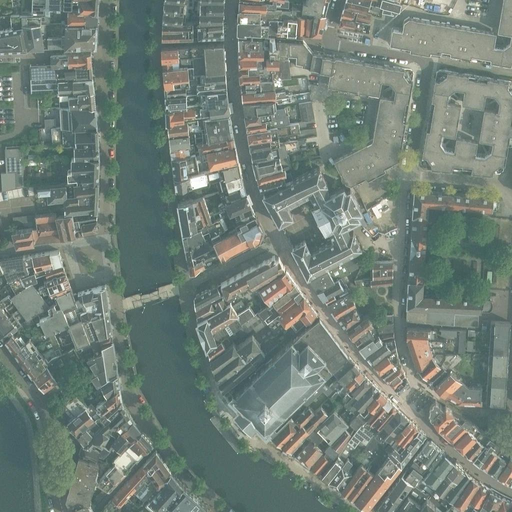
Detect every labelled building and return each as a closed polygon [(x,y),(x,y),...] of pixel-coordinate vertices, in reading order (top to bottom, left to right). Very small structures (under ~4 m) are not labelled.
[(51,0),(51,8),(68,8),(68,10),(98,10),(98,0),(51,0)] [(164,9),(187,11),(187,0),(164,0),(164,2),(164,9)] [(223,21),(224,0),(214,0),(200,0),(200,1),(197,1),(196,11),(196,22),(208,22),(223,21)] [(273,0),(273,5),(239,1),(239,9),(291,12),(292,1),(284,0),(280,0),(273,0)] [(314,14),(325,14),(328,5),(329,0),(308,0),(308,2),(305,2),(303,2),(302,11),(315,11),(314,14)] [(345,0),(344,7),(366,13),(368,4),(353,0),(345,0)] [(368,4),(366,13),(372,15),(372,14),(382,17),(383,11),(391,13),(392,9),(400,12),(401,5),(402,5),(403,3),(391,0),(375,0),(374,5),(368,4)] [(402,30),(393,29),(393,28),(392,28),(389,44),(400,45),(410,47),(415,48),(418,48),(423,49),(425,50),(432,51),(441,52),(450,54),(455,55),(458,55),(463,56),(466,57),(471,58),(496,62),(498,62),(500,63),(511,65),(511,61),(511,0),(502,0),(498,31),(507,33),(509,33),(507,41),(506,42),(504,43),(502,44),(494,43),(495,41),(496,32),(476,29),(455,25),(446,23),(432,21),(421,19),(419,19),(409,17),(404,21),(403,27),(403,28),(402,30)] [(427,0),(425,7),(424,11),(446,14),(448,6),(441,4),(441,0),(427,0)] [(372,15),(366,13),(344,7),(341,16),(371,24),(370,23),(372,15)] [(164,9),(162,22),(187,22),(187,11),(164,9)] [(284,23),(288,23),(288,22),(291,22),(291,12),(239,9),(238,19),(270,20),(279,21),(284,21),(284,23)] [(98,10),(68,10),(68,23),(98,23),(98,10)] [(299,22),(299,35),(305,35),(306,13),(291,12),(291,22),(299,22)] [(314,14),(306,13),(305,35),(313,35),(314,14)] [(314,14),(313,35),(321,35),(326,15),(325,15),(325,14),(314,14)] [(0,50),(6,50),(16,49),(27,49),(20,16),(11,16),(13,28),(0,30),(0,50)] [(28,16),(20,16),(27,49),(43,48),(43,39),(41,25),(32,25),(28,25),(28,16)] [(371,24),(341,16),(338,25),(367,31),(367,32),(370,32),(371,24)] [(270,20),(238,19),(238,33),(252,34),(261,34),(269,34),(270,20)] [(269,34),(278,34),(279,21),(270,20),(269,34)] [(284,21),(279,21),(278,34),(288,35),(288,23),(284,23),(284,21)] [(192,22),(187,22),(162,22),(162,38),(183,38),(192,38),(192,22)] [(208,22),(196,22),(196,25),(198,25),(198,37),(199,37),(221,37),(223,36),(224,34),(223,28),(208,29),(208,22)] [(296,35),(299,35),(299,22),(291,22),(288,22),(288,23),(288,35),(296,35)] [(47,39),(43,39),(43,48),(44,48),(51,47),(65,47),(93,45),(96,45),(97,45),(98,23),(68,23),(66,23),(65,36),(62,36),(62,38),(47,38),(47,39)] [(239,37),(238,37),(238,39),(238,48),(277,46),(275,39),(262,38),(243,38),(243,37),(242,37),(242,38),(239,38),(239,37)] [(289,40),(277,39),(280,50),(278,50),(279,56),(280,59),(280,66),(276,66),(276,73),(282,73),(283,79),(291,78),(288,59),(288,56),(289,40)] [(304,67),(310,68),(313,53),(312,52),(303,41),(289,40),(288,56),(296,56),(296,63),(304,65),(304,67)] [(179,67),(186,67),(192,67),(193,75),(225,72),(224,43),(177,46),(178,59),(179,67)] [(178,59),(177,46),(162,47),(162,48),(161,48),(162,51),(163,60),(178,59)] [(239,58),(279,56),(278,50),(277,46),(238,48),(238,49),(239,57),(239,58)] [(51,54),(51,64),(52,64),(52,67),(56,66),(92,63),(91,51),(51,54)] [(313,53),(310,68),(314,69),(324,71),(330,72),(328,85),(379,94),(381,85),(381,82),(382,80),(391,82),(390,82),(395,89),(395,92),(394,98),(390,97),(380,95),(377,116),(372,139),(361,145),(334,160),(346,182),(347,183),(351,184),(371,174),(371,171),(374,169),(377,168),(380,169),(399,159),(403,136),(402,134),(401,134),(402,127),(403,127),(405,126),(413,80),(408,80),(403,73),(404,68),(393,67),(393,69),(390,68),(388,66),(328,56),(313,53)] [(239,67),(239,68),(276,66),(280,66),(280,59),(279,56),(239,58),(239,59),(239,67)] [(163,60),(163,69),(179,67),(178,59),(163,60)] [(93,74),(92,63),(56,66),(57,77),(93,74)] [(57,77),(56,66),(52,67),(52,64),(51,64),(30,65),(31,75),(32,95),(35,95),(37,95),(52,94),(58,94),(58,92),(95,90),(93,74),(57,77)] [(276,66),(239,68),(239,74),(240,74),(276,73),(276,66)] [(186,67),(179,67),(163,69),(165,86),(188,84),(186,67)] [(192,67),(186,67),(188,84),(189,84),(226,81),(225,72),(193,75),(192,67)] [(446,169),(452,170),(452,166),(472,168),(471,172),(477,172),(479,170),(481,171),(481,173),(492,174),(492,173),(493,171),(493,168),(500,164),(504,164),(506,153),(505,153),(505,150),(507,149),(508,144),(510,130),(511,128),(511,120),(511,81),(497,79),(497,81),(494,81),(493,79),(463,73),(461,75),(458,75),(458,73),(440,70),(436,73),(433,90),(435,91),(435,93),(432,95),(432,100),(430,110),(428,119),(428,120),(426,135),(427,137),(427,140),(425,139),(421,163),(423,167),(442,169),(442,167),(445,167),(446,169)] [(276,73),(240,74),(240,82),(283,79),(282,73),(276,73)] [(242,92),(276,89),(284,88),(283,79),(240,82),(241,92),(242,92)] [(189,84),(190,93),(198,92),(198,91),(203,91),(227,89),(226,81),(189,84)] [(166,89),(167,95),(190,93),(189,84),(188,84),(165,86),(165,89),(166,89)] [(227,89),(203,91),(205,104),(228,102),(227,89)] [(243,101),(243,102),(272,99),(273,100),(289,96),(289,93),(286,94),(286,91),(276,92),(276,89),(242,92),(243,101)] [(59,94),(60,108),(96,105),(95,90),(58,92),(58,94),(59,94)] [(205,104),(203,91),(198,91),(198,92),(190,93),(167,95),(168,104),(167,105),(168,109),(169,108),(193,106),(194,115),(201,114),(200,105),(205,104)] [(272,99),(243,102),(245,115),(275,109),(274,102),(277,102),(278,104),(292,100),(291,96),(289,96),(273,100),(272,99)] [(200,105),(201,114),(202,117),(230,113),(228,102),(205,104),(200,105)] [(298,107),(301,122),(314,119),(312,102),(299,105),(299,107),(298,107)] [(96,105),(60,108),(61,127),(61,129),(98,126),(96,105)] [(167,120),(167,122),(185,120),(197,119),(202,118),(202,117),(201,114),(194,115),(193,106),(169,108),(168,120),(167,120)] [(271,119),(272,126),(291,122),(288,107),(275,109),(245,115),(246,124),(271,119)] [(201,132),(202,137),(202,141),(233,135),(230,113),(202,117),(202,118),(197,119),(197,124),(200,124),(201,132)] [(167,122),(169,135),(189,133),(195,132),(201,132),(200,124),(197,124),(197,119),(185,120),(167,122)] [(271,119),(246,124),(247,130),(272,126),(271,119)] [(249,141),(249,142),(279,136),(279,135),(300,132),(298,123),(248,133),(249,141)] [(61,129),(61,127),(52,128),(53,143),(64,143),(64,145),(75,145),(75,146),(99,144),(99,143),(98,126),(61,129)] [(189,133),(169,135),(170,148),(193,143),(197,142),(199,141),(202,141),(202,137),(196,138),(195,132),(189,133)] [(233,135),(202,141),(199,141),(197,142),(193,143),(195,152),(201,151),(235,143),(233,135)] [(279,136),(249,142),(251,150),(251,151),(281,145),(280,144),(279,136)] [(281,145),(251,151),(252,159),(274,155),(274,157),(288,154),(300,151),(298,140),(288,142),(280,144),(281,145)] [(170,148),(172,157),(195,152),(193,143),(170,148)] [(235,143),(201,151),(203,159),(208,158),(210,166),(238,160),(235,143)] [(75,146),(75,157),(100,156),(99,144),(75,146)] [(5,149),(5,156),(23,156),(22,148),(5,149)] [(195,152),(172,157),(172,158),(175,178),(188,175),(187,171),(198,169),(196,160),(201,159),(200,155),(195,156),(195,152)] [(253,161),(256,176),(283,169),(286,168),(291,167),(288,154),(274,157),(274,155),(252,159),(253,161)] [(23,156),(5,156),(6,173),(14,173),(15,188),(22,186),(25,186),(23,156)] [(100,156),(75,157),(72,157),(72,170),(68,171),(69,179),(77,178),(77,181),(99,179),(100,156)] [(203,171),(206,182),(212,180),(219,178),(241,173),(239,162),(228,164),(228,166),(203,171)] [(293,180),(279,187),(277,185),(262,190),(264,194),(263,195),(264,197),(268,205),(269,206),(272,212),(273,212),(273,214),(278,222),(279,224),(281,223),(291,217),(291,218),(293,217),(292,217),(293,217),(292,215),(286,205),(310,193),(316,204),(313,206),(315,208),(317,207),(327,225),(324,227),(326,229),(328,228),(335,239),(318,248),(311,252),(306,242),(305,240),(305,241),(305,240),(303,241),(296,245),(294,246),(292,247),(293,249),(297,257),(298,259),(301,265),(302,266),(307,275),(308,277),(308,276),(308,277),(308,276),(310,276),(309,275),(327,265),(330,264),(362,246),(353,230),(350,231),(345,223),(359,216),(357,211),(362,209),(361,207),(360,207),(351,189),(350,187),(346,189),(343,185),(343,186),(343,185),(330,192),(326,184),(328,183),(319,167),(311,171),(293,180)] [(283,169),(256,176),(259,183),(288,175),(286,168),(283,169)] [(175,178),(176,189),(178,189),(191,185),(206,182),(203,171),(188,175),(175,178)] [(14,173),(6,173),(1,174),(2,190),(15,188),(14,173)] [(223,190),(244,184),(241,173),(219,178),(212,180),(214,186),(217,186),(219,192),(223,190)] [(279,187),(293,180),(292,174),(288,175),(259,183),(261,190),(262,190),(277,185),(279,187)] [(98,207),(99,179),(77,181),(39,185),(39,191),(48,190),(49,199),(65,198),(66,211),(73,211),(75,210),(78,210),(98,207)] [(244,184),(223,190),(227,201),(247,194),(244,184)] [(178,189),(176,189),(178,203),(183,232),(198,227),(197,224),(213,218),(205,197),(202,198),(194,200),(192,192),(191,193),(191,190),(192,189),(191,185),(178,189)] [(407,307),(427,308),(479,311),(489,311),(491,309),(493,307),(493,304),(492,301),(490,299),(484,298),(427,295),(428,279),(423,279),(427,220),(431,220),(432,204),(492,209),(496,209),(498,207),(499,205),(499,202),(498,199),(497,197),(414,190),(413,215),(413,216),(411,237),(410,260),(408,289),(407,298),(407,307)] [(218,204),(222,215),(230,212),(251,204),(247,194),(227,201),(218,204)] [(230,212),(235,223),(255,213),(251,204),(230,212)] [(98,219),(98,207),(78,210),(75,210),(76,218),(80,217),(81,221),(98,219)] [(74,223),(76,233),(84,232),(98,229),(98,219),(81,221),(80,217),(76,218),(75,210),(73,211),(73,212),(75,223),(74,223)] [(62,236),(58,214),(57,211),(36,214),(38,226),(33,226),(35,242),(63,238),(63,237),(63,236),(62,236)] [(73,212),(58,214),(62,236),(63,236),(76,233),(74,223),(75,223),(73,212)] [(222,215),(213,218),(197,224),(198,227),(183,232),(183,233),(185,233),(185,235),(184,235),(186,246),(209,235),(235,223),(230,212),(222,215)] [(255,213),(235,223),(209,235),(216,250),(220,258),(260,237),(260,236),(260,235),(259,235),(261,229),(262,229),(263,229),(263,228),(255,214),(255,213)] [(390,217),(372,227),(375,231),(374,242),(395,241),(396,221),(390,217)] [(35,242),(33,226),(13,230),(17,245),(35,242)] [(186,246),(189,263),(201,257),(216,250),(209,235),(186,246)] [(374,242),(373,251),(394,251),(395,241),(374,242)] [(201,257),(205,265),(220,258),(216,250),(201,257)] [(58,251),(23,256),(29,273),(63,263),(62,260),(59,251),(58,251)] [(373,251),(373,262),(374,262),(393,261),(394,251),(373,251)] [(318,290),(319,290),(338,278),(342,276),(345,274),(350,272),(350,270),(358,265),(357,255),(327,268),(327,267),(309,278),(318,290)] [(23,256),(0,259),(0,262),(4,270),(3,270),(8,282),(9,281),(14,290),(16,294),(26,287),(21,278),(29,275),(29,273),(23,256)] [(254,266),(221,283),(227,294),(233,291),(249,283),(250,285),(252,284),(253,286),(268,278),(285,268),(279,257),(274,256),(254,266)] [(201,257),(189,263),(190,272),(191,272),(205,265),(201,257)] [(374,266),(375,277),(355,280),(357,287),(371,285),(372,285),(392,282),(393,275),(393,268),(393,261),(374,262),(373,262),(363,262),(362,263),(361,267),(374,266)] [(29,275),(21,278),(26,287),(32,283),(37,281),(36,277),(46,274),(48,280),(66,273),(66,272),(64,268),(63,263),(29,273),(29,275)] [(286,270),(258,287),(269,302),(271,301),(295,283),(286,270)] [(45,284),(39,286),(41,291),(43,291),(44,294),(51,291),(53,296),(72,288),(70,283),(68,278),(66,273),(48,280),(44,281),(45,284)] [(319,290),(324,298),(343,286),(338,278),(319,290)] [(392,282),(372,285),(372,297),(392,294),(392,282)] [(12,297),(11,298),(12,300),(19,309),(21,312),(28,321),(31,318),(37,314),(49,307),(45,301),(32,283),(26,287),(16,294),(12,297)] [(269,302),(258,311),(267,322),(267,323),(278,315),(299,298),(303,294),(295,283),(271,301),(269,302)] [(346,284),(343,286),(324,298),(328,304),(350,291),(346,284)] [(49,307),(37,314),(46,334),(48,333),(55,350),(60,348),(54,334),(59,332),(61,337),(72,332),(77,345),(90,339),(99,336),(100,336),(112,331),(109,308),(106,285),(82,292),(75,294),(74,294),(76,300),(57,308),(54,304),(49,307)] [(196,296),(194,298),(196,308),(222,293),(218,285),(196,296)] [(50,297),(45,301),(49,307),(54,304),(57,308),(76,300),(74,294),(72,288),(53,296),(50,297)] [(227,294),(196,311),(197,322),(229,303),(234,300),(236,298),(235,295),(233,291),(227,294)] [(331,309),(332,310),(353,297),(353,296),(350,291),(328,304),(332,309),(331,309)] [(267,323),(267,324),(274,334),(311,305),(305,296),(303,294),(299,298),(278,315),(267,323)] [(392,294),(372,297),(372,309),(392,306),(392,294)] [(0,301),(0,315),(6,311),(4,308),(12,302),(11,301),(12,300),(11,298),(12,297),(10,295),(0,301)] [(337,316),(337,317),(354,304),(355,303),(353,297),(332,310),(336,316),(337,316)] [(229,303),(197,322),(198,322),(198,323),(205,342),(207,348),(227,334),(254,314),(249,306),(247,308),(241,300),(231,307),(229,303)] [(354,304),(337,317),(346,328),(357,319),(361,317),(354,304)] [(311,305),(274,334),(275,336),(280,332),(285,339),(293,332),(317,313),(311,305)] [(427,308),(407,307),(407,311),(406,321),(426,322),(426,323),(428,323),(454,325),(478,326),(478,315),(455,314),(455,312),(427,311),(427,308)] [(6,311),(0,315),(0,328),(16,317),(21,312),(19,309),(13,313),(9,316),(6,311)] [(254,314),(227,334),(232,340),(238,335),(240,338),(253,328),(256,332),(267,324),(267,323),(267,322),(258,311),(254,314)] [(347,330),(354,339),(372,324),(373,323),(367,314),(347,330)] [(16,317),(0,328),(0,333),(4,339),(12,332),(18,327),(20,325),(21,324),(16,317)] [(292,339),(291,340),(300,349),(308,341),(324,359),(321,362),(330,372),(349,356),(320,317),(294,340),(292,339)] [(28,321),(21,325),(24,330),(34,323),(31,318),(28,321)] [(354,339),(360,347),(378,333),(394,330),(393,321),(377,324),(373,326),(372,324),(354,339)] [(490,332),(509,333),(510,322),(491,321),(490,332)] [(418,368),(427,378),(442,364),(441,364),(447,354),(445,354),(446,340),(436,339),(437,329),(407,328),(406,337),(408,337),(418,368)] [(378,333),(382,339),(384,343),(386,342),(395,339),(394,337),(394,330),(378,333)] [(90,339),(96,354),(103,350),(102,345),(113,340),(112,331),(100,336),(99,336),(90,339)] [(12,332),(4,339),(13,351),(25,343),(19,336),(17,335),(15,336),(12,332)] [(489,342),(509,343),(509,333),(490,332),(489,342)] [(360,347),(365,354),(382,339),(378,333),(360,347)] [(227,334),(207,348),(210,355),(232,340),(227,334)] [(210,357),(217,379),(218,381),(260,348),(261,346),(252,334),(237,346),(233,340),(210,357)] [(25,343),(13,351),(20,360),(35,347),(29,339),(25,343)] [(384,343),(382,339),(365,354),(374,364),(388,350),(384,344),(384,343)] [(386,342),(384,343),(384,344),(388,350),(396,345),(395,339),(386,342)] [(94,385),(79,395),(83,400),(84,400),(104,382),(118,372),(113,340),(102,345),(103,350),(96,354),(88,358),(96,370),(91,373),(98,385),(95,387),(94,385)] [(329,385),(335,380),(331,376),(328,373),(330,372),(321,362),(324,359),(308,341),(300,349),(291,340),(290,340),(291,341),(284,347),(283,347),(282,349),(276,355),(275,355),(274,357),(267,363),(266,364),(263,362),(248,376),(251,379),(249,380),(243,387),(242,386),(241,388),(234,395),(234,394),(232,396),(242,405),(236,411),(242,416),(247,411),(252,416),(247,421),(252,427),(257,421),(267,431),(270,433),(268,435),(281,444),(315,412),(307,404),(322,390),(330,397),(335,391),(332,387),(329,385)] [(489,352),(508,353),(509,343),(489,342),(489,352)] [(374,364),(381,372),(393,360),(399,359),(398,357),(396,345),(388,350),(374,364)] [(35,347),(20,360),(26,368),(42,356),(35,347)] [(47,363),(33,377),(36,380),(44,391),(83,363),(74,348),(63,354),(61,355),(53,358),(47,363)] [(260,348),(218,381),(223,390),(224,389),(265,355),(260,348)] [(488,362),(507,363),(508,353),(489,352),(488,362)] [(442,364),(427,378),(433,385),(448,370),(446,368),(454,359),(457,355),(447,354),(441,364),(442,364)] [(42,356),(26,368),(33,377),(47,363),(42,356)] [(331,376),(335,380),(337,378),(354,362),(349,356),(330,372),(328,373),(331,376)] [(384,377),(385,378),(400,363),(399,359),(393,360),(381,372),(384,377)] [(335,391),(330,397),(332,398),(338,392),(342,396),(364,374),(359,368),(360,368),(354,362),(337,378),(335,380),(329,385),(332,387),(335,391)] [(488,372),(507,374),(507,363),(488,362),(488,372)] [(385,378),(390,383),(403,370),(400,363),(385,378)] [(403,370),(390,383),(394,387),(395,388),(407,376),(403,370)] [(444,394),(445,395),(446,394),(457,401),(457,402),(481,403),(481,385),(470,385),(450,370),(434,386),(435,386),(444,394)] [(104,382),(84,400),(86,402),(89,406),(92,403),(105,390),(108,397),(120,386),(118,372),(104,382)] [(507,374),(488,372),(487,383),(506,384),(507,374)] [(364,374),(342,396),(345,399),(342,402),(348,407),(372,382),(364,374)] [(407,376),(395,388),(397,390),(399,392),(403,388),(405,386),(405,385),(409,381),(407,376)] [(372,382),(348,407),(356,415),(380,390),(372,382)] [(487,383),(486,393),(505,394),(506,384),(487,383)] [(92,403),(102,412),(103,413),(107,409),(121,396),(120,386),(108,397),(105,390),(92,403)] [(348,424),(344,428),(350,434),(354,427),(356,429),(387,396),(380,390),(356,415),(349,423),(348,424)] [(83,400),(79,395),(78,393),(58,410),(69,425),(89,406),(86,402),(84,400),(83,400)] [(505,394),(486,393),(486,403),(505,405),(505,394)] [(95,418),(102,426),(107,420),(123,404),(121,396),(107,409),(103,413),(102,412),(95,418)] [(387,396),(356,429),(348,441),(353,446),(351,449),(352,450),(360,440),(362,442),(360,445),(361,446),(364,448),(398,408),(387,396)] [(433,419),(433,420),(443,408),(435,400),(432,404),(430,407),(429,409),(429,411),(429,413),(430,415),(431,417),(433,419)] [(77,435),(95,418),(102,412),(92,403),(89,406),(69,425),(77,435)] [(124,430),(133,420),(123,404),(107,420),(102,426),(96,433),(86,444),(83,443),(83,445),(81,447),(79,452),(80,454),(80,455),(88,458),(89,455),(97,458),(99,455),(101,450),(96,448),(96,447),(96,445),(95,443),(96,440),(105,444),(110,434),(118,438),(124,430)] [(306,436),(329,413),(322,406),(315,412),(281,444),(289,450),(304,434),(306,436)] [(433,420),(438,428),(453,413),(445,406),(443,408),(433,420)] [(398,408),(364,448),(375,458),(386,449),(385,449),(390,443),(410,419),(398,408)] [(296,455),(309,466),(324,450),(327,446),(332,442),(344,428),(348,424),(334,411),(330,414),(329,413),(306,436),(311,440),(296,455)] [(453,413),(438,428),(445,435),(464,451),(479,434),(482,430),(481,430),(481,431),(472,423),(453,413)] [(102,426),(95,418),(77,435),(83,443),(86,444),(96,433),(102,426)] [(410,419),(390,443),(392,444),(393,445),(400,451),(419,428),(410,419)] [(124,430),(118,438),(112,445),(117,449),(107,460),(113,465),(115,463),(112,461),(122,452),(141,432),(133,420),(124,430)] [(324,450),(309,466),(310,466),(319,473),(338,453),(351,435),(350,434),(344,428),(332,442),(327,446),(324,450)] [(385,449),(386,449),(390,453),(402,464),(426,434),(419,428),(400,451),(393,445),(392,444),(390,443),(385,449)] [(464,451),(474,460),(490,437),(482,430),(479,434),(464,451)] [(115,463),(125,472),(152,444),(142,432),(141,432),(122,452),(112,461),(115,463)] [(495,442),(490,437),(474,460),(480,465),(494,444),(495,442)] [(440,448),(432,440),(431,440),(428,440),(413,460),(419,465),(420,465),(425,469),(432,460),(431,459),(440,448)] [(353,446),(348,441),(338,456),(322,475),(327,480),(352,450),(351,449),(353,446)] [(501,449),(494,444),(480,465),(488,471),(502,450),(501,450),(501,449)] [(428,496),(431,492),(455,461),(440,448),(431,459),(432,460),(425,469),(420,476),(414,484),(421,490),(423,492),(428,496)] [(341,489),(354,498),(390,453),(386,449),(375,458),(364,467),(362,465),(341,489)] [(488,471),(496,476),(509,456),(508,455),(502,450),(488,471)] [(156,451),(143,464),(149,472),(161,458),(156,451)] [(390,453),(354,498),(367,506),(368,506),(387,483),(402,464),(390,453)] [(508,483),(511,475),(511,457),(509,456),(496,476),(508,483)] [(71,486),(91,492),(96,477),(94,476),(98,463),(88,460),(88,461),(79,458),(71,486)] [(170,471),(161,458),(149,472),(149,473),(155,481),(151,487),(154,490),(170,471)] [(333,484),(339,488),(351,473),(349,470),(353,465),(347,460),(330,482),(333,484)] [(419,465),(413,460),(408,467),(420,476),(425,469),(420,465),(419,465)] [(431,492),(441,501),(446,495),(465,470),(455,461),(431,492)] [(115,463),(113,465),(107,472),(117,481),(125,472),(115,463)] [(112,498),(120,505),(149,473),(149,472),(143,464),(112,498)] [(376,511),(391,511),(413,483),(414,484),(420,476),(408,467),(375,510),(375,511),(376,511)] [(446,495),(441,501),(449,507),(452,504),(472,476),(465,470),(446,495)] [(152,492),(156,495),(141,511),(161,511),(184,487),(171,471),(170,471),(154,490),(152,492)] [(117,481),(107,472),(97,482),(109,490),(117,481)] [(447,511),(448,511),(459,511),(480,482),(472,476),(452,504),(449,507),(447,511)] [(468,511),(485,485),(480,482),(459,511),(468,511)] [(391,511),(415,511),(428,496),(423,492),(421,490),(414,484),(413,483),(391,511)] [(485,485),(468,511),(477,511),(490,489),(485,485)] [(91,492),(71,486),(67,499),(70,505),(71,504),(73,508),(72,508),(73,511),(89,511),(91,510),(88,503),(91,492)] [(161,511),(202,511),(206,507),(184,487),(161,511)] [(137,494),(142,498),(146,491),(141,488),(137,494)] [(98,495),(102,498),(107,492),(103,489),(98,495)] [(493,511),(501,495),(490,489),(477,511),(493,511)] [(415,511),(445,511),(447,511),(449,507),(441,501),(431,492),(428,496),(415,511)] [(493,511),(508,511),(511,504),(511,500),(502,496),(501,495),(493,511)] [(112,498),(102,509),(105,511),(114,511),(120,505),(112,498)]
